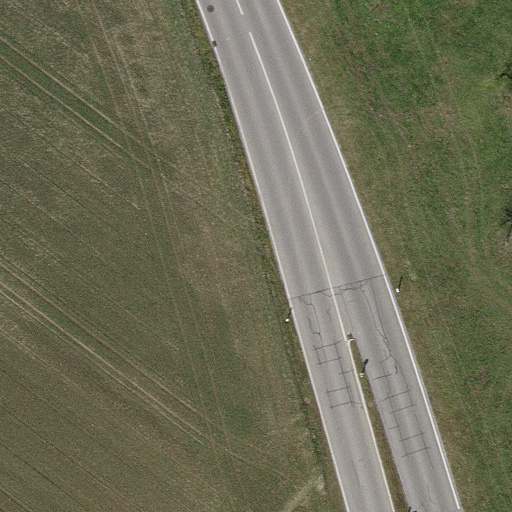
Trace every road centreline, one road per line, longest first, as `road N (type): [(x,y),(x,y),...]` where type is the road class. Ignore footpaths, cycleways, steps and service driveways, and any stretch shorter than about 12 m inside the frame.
road 1 (primary): [(233,0),(332,274)]
road 2 (primary): [(437,511),(393,369),(332,274)]
road 3 (primary): [(332,274),(341,391),(373,511)]
